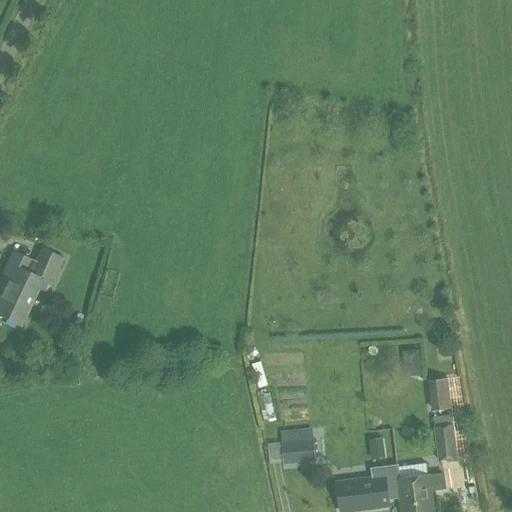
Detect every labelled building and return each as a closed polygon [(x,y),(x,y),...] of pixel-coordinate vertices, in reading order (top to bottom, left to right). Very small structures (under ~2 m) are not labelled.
[(50,284),(62,259),(42,250),(36,263),(15,254),(0,284),(6,287),(0,299),(0,315),(21,325),(42,280),(50,284)] [(299,346),(264,347),(266,408),(301,407),(299,346)] [(366,379),(380,379),(380,365),(366,364),(366,379)] [(433,380),(436,410),(452,408),(448,379),(433,380)] [(457,458),(452,414),(436,415),(439,460),(457,458)] [(359,461),(380,455),(373,431),(364,434),(365,440),(354,443),(359,461)] [(281,444),(283,460),(315,456),(314,440),(281,444)] [(397,479),(400,479),(399,472),(398,466),(372,469),(373,475),(374,483),(359,485),(359,490),(339,493),(341,511),(380,507),(379,506),(380,506),(379,500),(399,497),(397,479)] [(397,479),(399,497),(401,511),(434,511),(432,490),(445,489),(443,474),(430,475),(425,475),(399,479),(397,479)]
